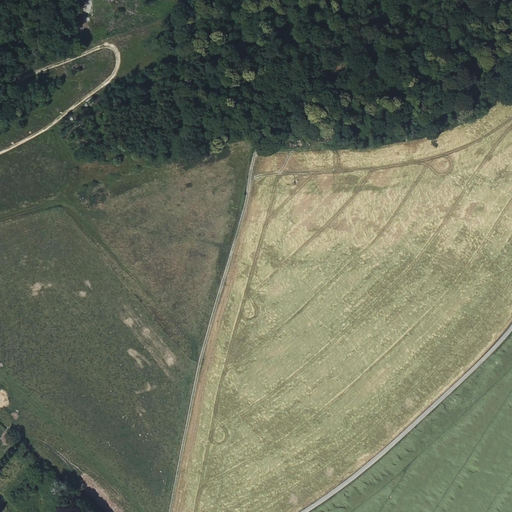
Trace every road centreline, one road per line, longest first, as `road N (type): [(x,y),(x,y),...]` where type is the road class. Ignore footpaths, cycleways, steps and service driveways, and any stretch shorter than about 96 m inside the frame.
road 1 (track): [(170,511),(256,143),(352,0)]
road 2 (unclassified): [(305,511),(511,328)]
